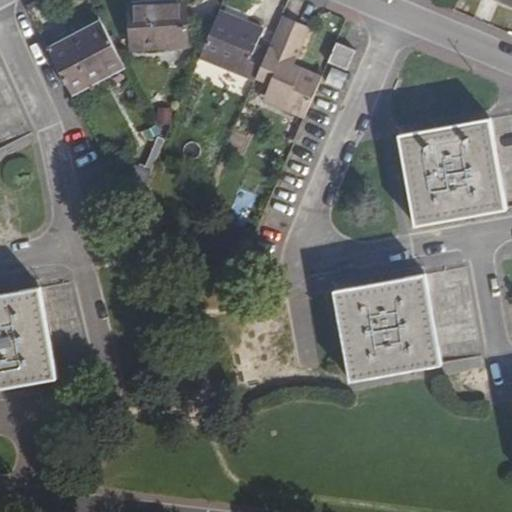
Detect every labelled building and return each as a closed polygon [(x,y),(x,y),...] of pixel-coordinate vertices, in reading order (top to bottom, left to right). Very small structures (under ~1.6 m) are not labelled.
[(182,0),(125,0),(125,37),(184,39),(182,0)] [(198,57),(254,82),(255,80),(267,51),(256,46),(262,29),(217,10),(198,57)] [(302,118),(320,76),(293,65),(307,29),(282,18),(267,51),(255,80),(269,85),(280,90),(286,101),(282,110),(295,115),(302,118)] [(103,21),(49,50),(72,94),(126,65),(103,21)] [(353,49),(334,42),(327,60),(345,68),(353,49)] [(332,84),(347,87),(350,70),(334,68),(332,84)] [(262,101),(282,110),(286,101),(280,90),(269,85),(262,101)] [(302,118),(295,115),(285,138),(292,141),(302,118)] [(414,225),(504,208),(488,119),(399,135),(414,225)] [(145,169),(150,171),(163,139),(160,133),(145,169)] [(130,178),(119,183),(133,210),(150,171),(145,169),(134,165),(130,178)] [(423,275),(333,290),(350,381),(439,365),(423,275)] [(39,288),(0,295),(0,387),(56,378),(39,288)]
